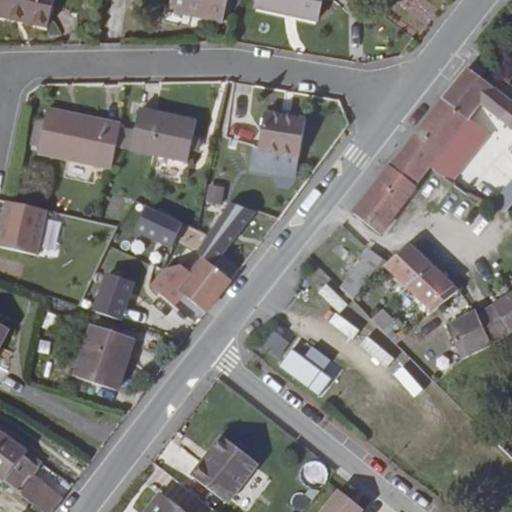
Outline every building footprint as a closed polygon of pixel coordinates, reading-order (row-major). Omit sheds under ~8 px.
[(59,0),(3,0),(1,14),(16,18),(16,13),(55,20),(59,0)] [(223,20),(228,0),(173,0),(207,8),(206,16),(223,20)] [(235,0),(228,0),(223,20),(231,21),(235,0)] [(323,0),(259,0),(258,5),(320,19),(323,0)] [(480,72),(488,59),(485,57),(477,69),(480,72)] [(494,63),(488,59),(480,72),(484,76),(494,63)] [(468,70),(444,99),(470,120),(471,119),(477,112),(484,117),(487,112),(511,131),(511,103),(503,96),(468,70)] [(393,165),(418,185),(431,169),(470,120),(444,99),(393,165)] [(43,152),(115,165),(120,145),(123,125),(73,116),(72,112),(50,107),(43,152)] [(143,109),(138,128),(135,148),(191,159),(198,120),(143,109)] [(253,169),(276,173),(278,153),(301,156),(308,120),(268,113),(262,150),(256,149),(253,169)] [(470,120),(431,169),(452,187),(491,134),(471,119),(470,120)] [(138,128),(123,125),(120,145),(135,148),(138,128)] [(278,153),(276,173),(298,176),(301,156),(278,153)] [(393,165),(353,214),(379,235),(418,185),(393,165)] [(222,205),(225,185),(208,183),(206,203),(222,205)] [(511,183),(492,207),(506,211),(511,203),(511,183)] [(46,213),(0,203),(0,221),(42,231),(46,213)] [(227,204),(202,234),(215,243),(219,247),(249,210),(227,204)] [(72,220),(52,216),(46,246),(66,251),(72,220)] [(176,289),(202,311),(239,265),(219,247),(215,243),(176,289)] [(385,267),(405,287),(430,266),(409,247),(385,267)] [(367,248),(333,282),(345,295),(378,260),(367,248)] [(405,287),(427,308),(452,288),(430,266),(405,287)] [(332,308),(341,299),(316,273),(307,282),(332,308)] [(427,308),(433,313),(458,294),(452,288),(427,308)] [(508,333),(511,331),(511,296),(511,294),(493,307),(508,333)] [(448,331),(461,360),(508,333),(493,307),(477,319),(474,315),(448,331)] [(385,308),(371,316),(382,336),(396,328),(385,308)] [(71,375),(111,388),(126,343),(87,329),(71,375)] [(276,338),(267,351),(309,380),(318,367),(276,338)] [(334,375),(323,387),(367,428),(378,416),(334,375)] [(378,444),(393,429),(384,420),(369,435),(378,444)] [(0,476),(3,480),(27,448),(5,432),(0,429),(0,476)] [(251,464),(218,438),(187,477),(221,503),(251,464)] [(44,511),(46,511),(61,493),(34,472),(43,460),(27,448),(3,480),(44,511)] [(446,490),(461,481),(448,458),(433,467),(446,490)] [(358,511),(359,511),(334,492),(318,511),(358,511)] [(177,511),(154,495),(140,511),(177,511)]
